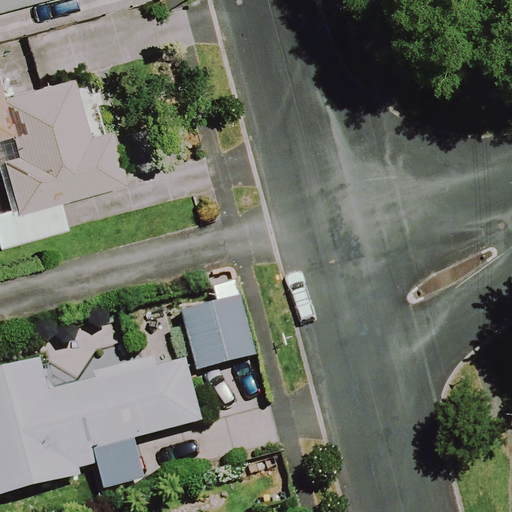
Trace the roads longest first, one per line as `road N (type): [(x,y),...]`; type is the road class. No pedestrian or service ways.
road 1 (residential): [(272,0),(354,314)]
road 2 (residential): [(354,314),(405,511)]
road 3 (residential): [(354,314),(410,302),(511,242)]
